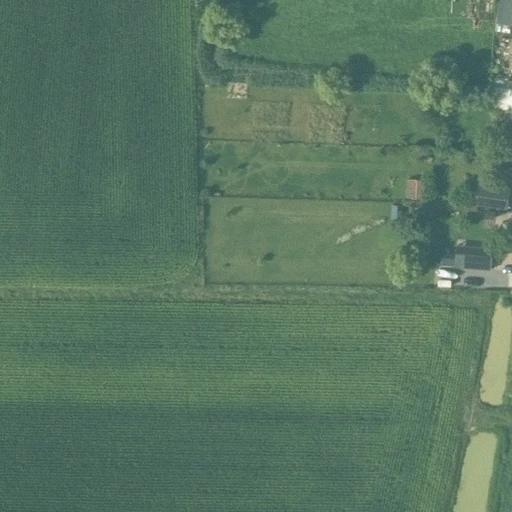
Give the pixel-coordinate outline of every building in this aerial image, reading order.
[(511,0),(499,0),(496,23),(504,24),(503,33),(511,34),(511,0)] [(511,109),(506,109),(503,130),(511,131),(511,109)] [(408,179),(407,198),(423,199),(424,180),(408,179)] [(482,205),(510,208),(511,194),(497,193),(497,188),(484,187),(482,205)] [(493,253),(456,250),(455,267),(491,270),(493,253)]
